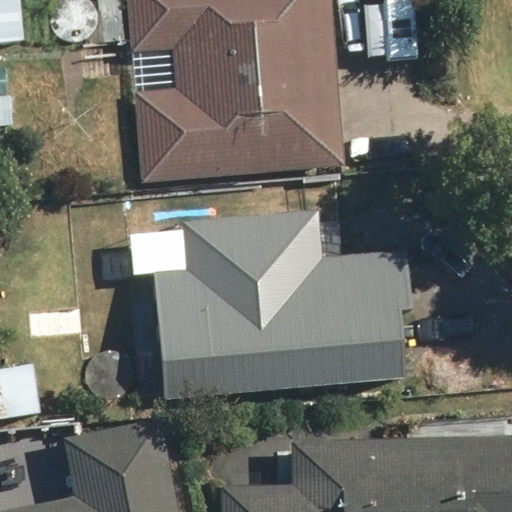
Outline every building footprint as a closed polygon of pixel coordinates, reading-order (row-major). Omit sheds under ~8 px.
[(12,0),(0,0),(0,50),(14,50),(12,0)] [(324,0),(122,0),(136,187),(337,173),(324,0)] [(173,231),(174,240),(146,242),(157,405),(394,389),(390,324),(402,323),(397,260),(313,266),(310,222),(173,231)] [(25,372),(0,374),(0,425),(30,422),(25,372)] [(67,506),(32,511),(167,511),(152,430),(57,448),(67,506)] [(511,511),(511,449),(285,449),(284,495),(217,495),(217,511),(511,511)]
